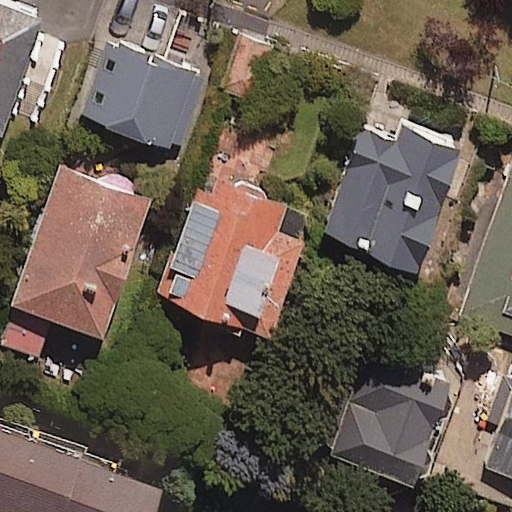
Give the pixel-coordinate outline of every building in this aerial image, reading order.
[(0,105),(32,15),(0,3),(0,105)] [(272,47),(236,35),(218,91),(254,103),(272,47)] [(190,75),(108,43),(79,118),(162,150),(190,75)] [(453,143),(396,121),(388,143),(356,131),(316,235),(406,269),(453,143)] [(142,199),(53,168),(0,319),(0,343),(34,355),(46,320),(94,337),(142,199)] [(511,169),(459,318),(511,336),(511,169)] [(307,216),(213,180),(201,210),(188,205),(152,298),(260,339),(307,216)] [(442,377),(374,356),(341,465),(410,486),(442,377)] [(511,380),(500,376),(486,417),(498,422),(481,471),(511,481),(511,380)] [(136,511),(0,459),(0,511),(136,511)]
